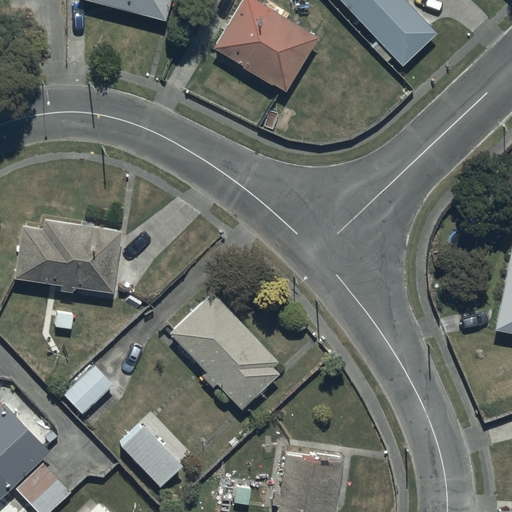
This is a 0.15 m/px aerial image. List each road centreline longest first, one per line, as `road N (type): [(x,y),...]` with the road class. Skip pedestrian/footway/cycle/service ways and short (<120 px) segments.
road 1 (residential): [(327,225),(114,107),(55,108),(0,132)]
road 2 (residential): [(434,511),(425,393),(327,225)]
road 3 (residential): [(511,61),(327,225)]
